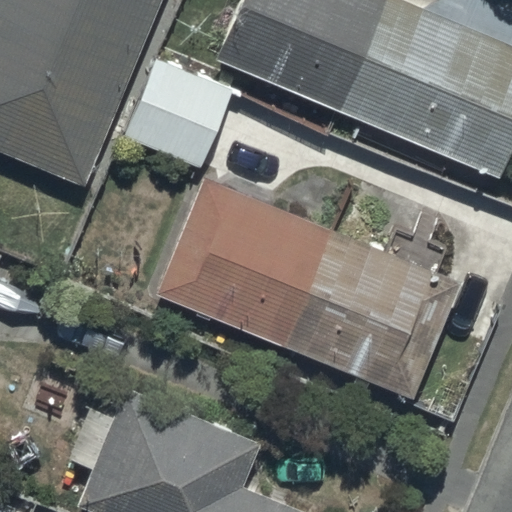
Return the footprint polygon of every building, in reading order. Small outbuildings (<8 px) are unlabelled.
[(0,0),(0,148),(85,183),(160,0),(0,0)] [(385,0),(239,0),(216,57),(340,108),(385,0)] [(511,146),(511,41),(412,0),(385,0),(340,108),(500,174),(511,146)] [(233,88),(156,57),(123,134),(200,166),(233,88)] [(283,344),(331,228),(204,176),(156,292),(283,344)] [(414,397),(461,281),(331,228),(283,344),(414,397)] [(261,442),(125,386),(76,505),(93,511),(309,511),(244,485),(261,442)]
